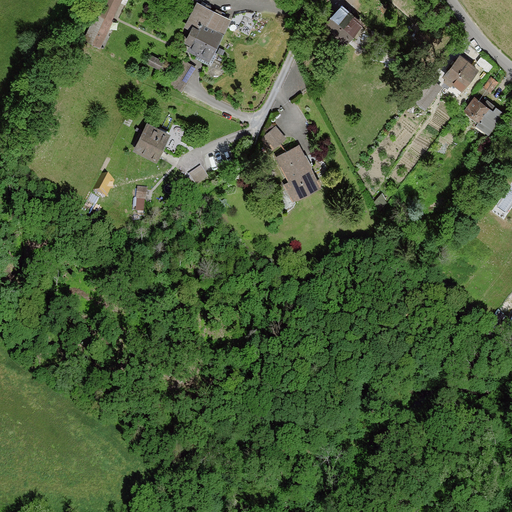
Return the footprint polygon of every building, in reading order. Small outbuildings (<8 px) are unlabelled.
[(105,0),(99,14),(97,13),(84,38),(100,46),(112,21),(111,20),(120,0),(105,0)] [(230,19),(196,2),(189,18),(185,25),(190,28),(184,40),(190,43),(187,49),(197,54),(196,57),(220,68),(225,57),(213,51),(230,19)] [(362,21),(342,3),(322,26),(342,44),(362,21)] [(150,54),(146,62),(159,68),(163,61),(150,54)] [(479,69),(461,55),(444,75),(447,78),(445,81),(451,86),(454,83),(463,89),(479,69)] [(196,67),(184,60),(169,84),(181,91),(196,67)] [(433,80),(417,102),(425,108),(441,86),(433,80)] [(485,104),(476,97),(467,109),(481,120),(478,124),(490,133),(505,113),(488,100),(485,104)] [(170,133),(149,122),(135,148),(157,159),(160,153),(170,133)] [(285,137),(275,126),(263,137),(272,148),(285,137)] [(51,145),(42,139),(24,164),(39,176),(45,169),(38,163),(51,145)] [(320,186),(299,146),(278,158),(290,183),(285,185),(293,200),(320,186)] [(481,159),(477,165),(490,175),(494,168),(481,159)] [(201,165),(189,173),(196,184),(208,176),(201,165)] [(102,173),(94,189),(107,196),(115,180),(102,173)] [(139,188),(138,197),(146,198),(147,189),(139,188)]
